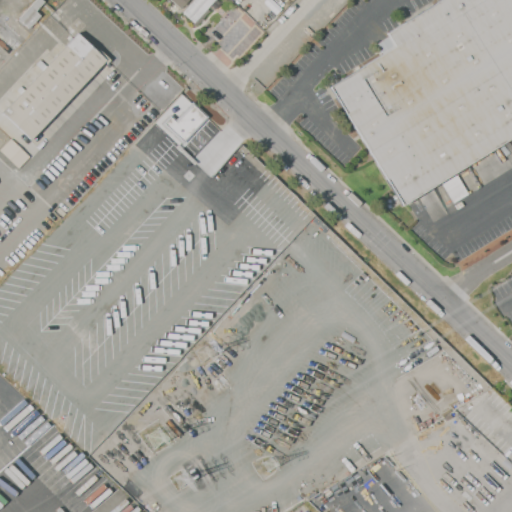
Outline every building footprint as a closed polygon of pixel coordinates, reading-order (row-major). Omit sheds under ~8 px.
[(34,0),(16,20),(26,29),(39,16),(34,11),(42,2),(39,0),(34,0)] [(167,0),(187,0),(178,10),(167,0)] [(192,0),(214,0),(213,1),(215,2),(211,6),(210,5),(194,23),(182,12),(192,0)] [(511,0),(511,136),(399,206),(326,88),(394,45),(386,33),(439,0),(511,0)] [(0,25),(0,49),(8,57),(29,34),(9,16),(0,25)] [(1,112),(77,33),(105,60),(30,140),(1,112)] [(134,101),(138,97),(150,107),(145,112),(134,101)] [(192,101),(208,116),(182,143),(160,122),(169,113),(175,118),(192,101)] [(440,184),(456,175),(467,194),(452,203),(440,184)] [(455,387),(477,381),(479,388),(457,394),(455,387)] [(399,394),(386,393),(387,386),(400,387),(399,394)]
